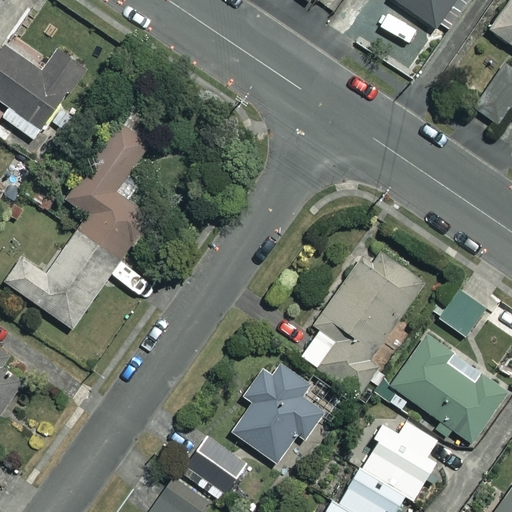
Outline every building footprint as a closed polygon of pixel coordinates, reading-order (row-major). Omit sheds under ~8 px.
[(395,0),(435,25),(451,0),(395,0)] [(511,0),(506,0),(487,27),(511,44),(511,0)] [(0,47),(0,101),(7,106),(1,115),(33,138),(84,68),(58,48),(41,72),(2,44),(0,47)] [(511,100),(511,63),(504,58),(470,105),(495,123),(511,100)] [(71,326),(182,163),(120,121),(67,200),(85,212),(44,271),(24,257),(6,283),(71,326)] [(369,351),(416,281),(366,248),(297,351),(354,390),(376,356),(369,351)] [(488,309),(459,287),(438,317),(467,338),(488,309)] [(387,381),(437,418),(433,425),(446,435),(451,428),(468,441),(507,389),(426,329),(387,381)] [(0,406),(17,381),(2,371),(11,358),(0,350),(0,406)] [(311,383),(280,361),(270,375),(262,370),(243,396),(252,402),(231,431),(273,461),(294,432),(301,437),(322,408),(303,395),(311,383)] [(403,494),(411,500),(425,477),(437,485),(450,465),(427,451),(436,437),(405,418),(396,431),(378,420),(370,433),(377,438),(359,467),(403,494)] [(223,499),(246,463),(204,436),(181,472),(223,499)] [(359,467),(356,465),(335,500),(354,511),(381,511),(384,508),(390,511),(403,511),(406,508),(397,503),(403,494),(359,467)] [(199,511),(209,499),(173,475),(147,511),(199,511)] [(511,511),(511,485),(492,511),(511,511)] [(354,511),(335,500),(330,497),(320,511),(354,511)]
